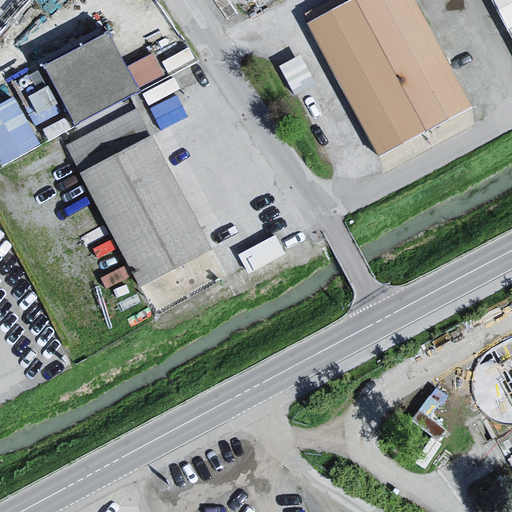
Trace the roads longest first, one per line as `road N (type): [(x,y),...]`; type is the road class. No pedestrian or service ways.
road 1 (tertiary): [(382,320),(20,511)]
road 2 (unclassified): [(171,0),(324,215)]
road 3 (residential): [(511,116),(324,215)]
road 4 (tertiary): [(511,251),(382,320)]
